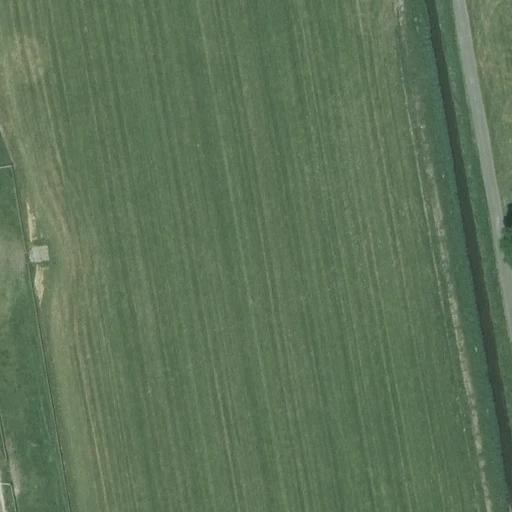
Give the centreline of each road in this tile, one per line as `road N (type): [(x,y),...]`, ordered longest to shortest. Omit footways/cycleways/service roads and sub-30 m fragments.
road 1 (track): [(489,511),(401,19)]
road 2 (track): [(511,305),(458,0)]
